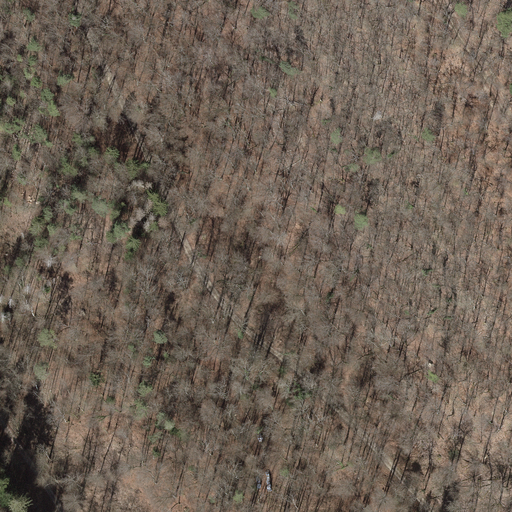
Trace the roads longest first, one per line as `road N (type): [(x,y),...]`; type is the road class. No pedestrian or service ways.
road 1 (track): [(84,0),(219,282),(431,511)]
road 2 (track): [(235,511),(195,397),(186,336),(189,274),(172,192)]
road 3 (track): [(511,120),(441,0)]
road 4 (track): [(397,0),(465,40),(511,53)]
